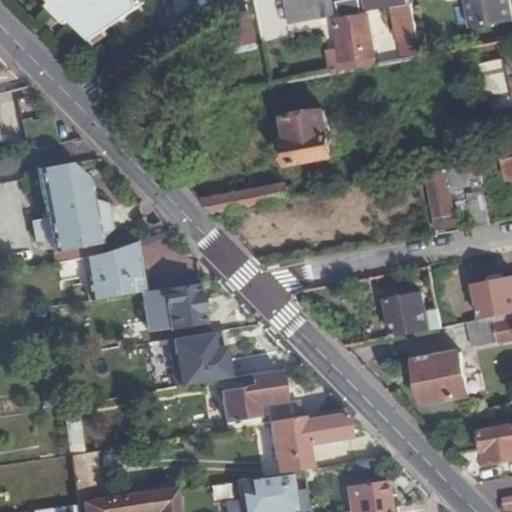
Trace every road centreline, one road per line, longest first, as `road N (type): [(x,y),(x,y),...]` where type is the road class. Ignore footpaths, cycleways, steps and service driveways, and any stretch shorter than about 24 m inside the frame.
road 1 (residential): [(474,511),(256,290)]
road 2 (residential): [(256,290),(511,238)]
road 3 (residential): [(256,290),(76,104)]
road 4 (residential): [(76,104),(214,0)]
